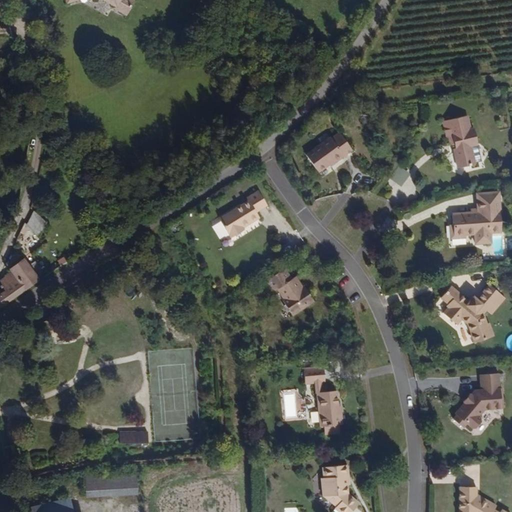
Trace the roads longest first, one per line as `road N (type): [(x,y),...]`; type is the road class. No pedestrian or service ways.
road 1 (residential): [(259,150),(373,300),(405,404),(413,511)]
road 2 (track): [(144,229),(226,348),(239,455),(230,475),(148,494),(120,504),(120,511)]
road 3 (residential): [(259,150),(0,322)]
road 4 (track): [(0,260),(29,203),(42,127),(37,40),(19,0)]
road 5 (unclassified): [(383,0),(334,74),(259,150)]
